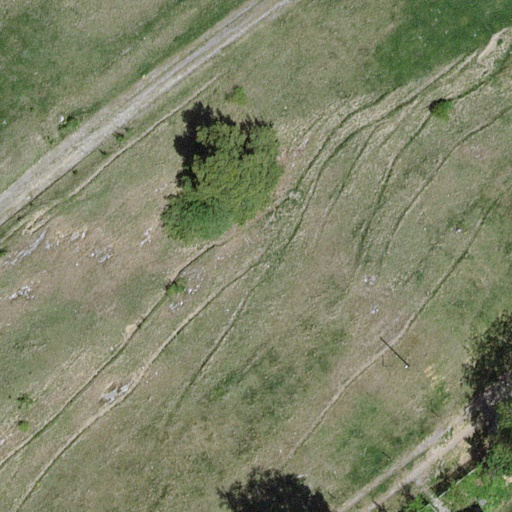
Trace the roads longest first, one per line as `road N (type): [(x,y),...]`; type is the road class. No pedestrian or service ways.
road 1 (track): [(261,0),(0,201)]
road 2 (track): [(511,388),(353,511)]
